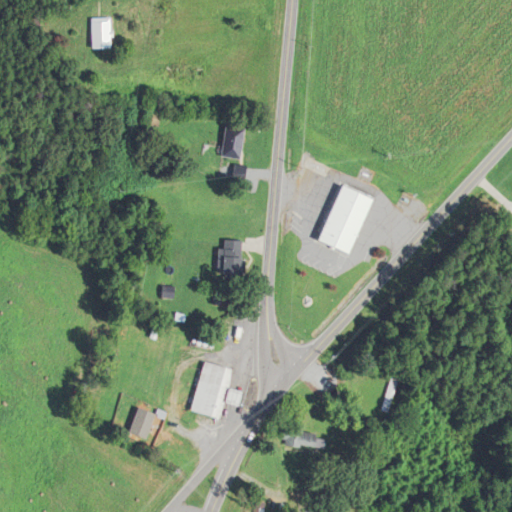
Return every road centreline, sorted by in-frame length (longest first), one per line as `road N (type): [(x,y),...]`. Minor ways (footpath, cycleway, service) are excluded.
road 1 (tertiary): [(218,511),(253,429),(511,141)]
road 2 (tertiary): [(253,429),(293,0)]
